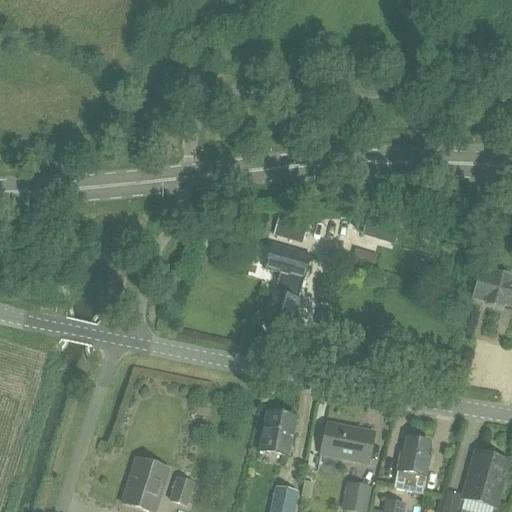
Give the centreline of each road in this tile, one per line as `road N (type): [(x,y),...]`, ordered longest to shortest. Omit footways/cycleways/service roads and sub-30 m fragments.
road 1 (unclassified): [(511,416),(133,343)]
road 2 (unclassified): [(186,176),(200,111),(228,91),(511,93)]
road 3 (secondary): [(186,176),(391,162),(511,166)]
road 4 (secondary): [(186,176),(0,191)]
road 5 (unclassified): [(133,343),(149,268),(180,210),(186,176)]
